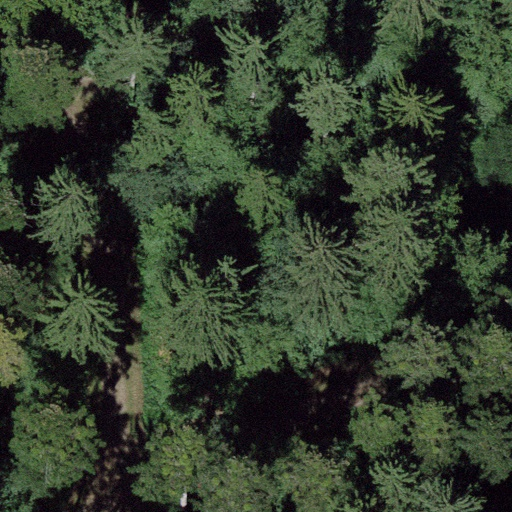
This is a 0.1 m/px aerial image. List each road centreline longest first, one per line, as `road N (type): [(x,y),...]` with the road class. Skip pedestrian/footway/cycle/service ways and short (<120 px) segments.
road 1 (track): [(0,40),(69,110),(110,231),(141,492)]
road 2 (track): [(511,361),(425,373),(353,397),(141,492),(123,511)]
